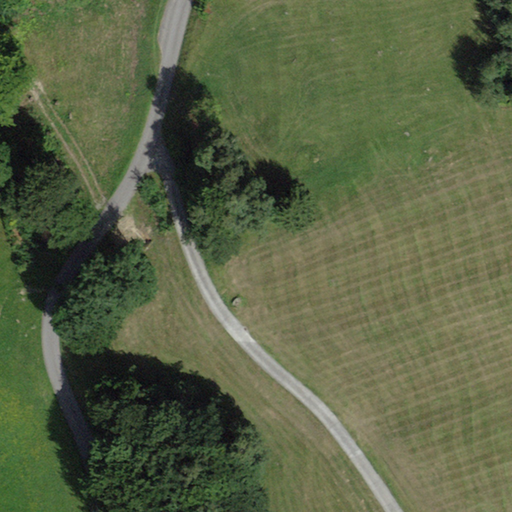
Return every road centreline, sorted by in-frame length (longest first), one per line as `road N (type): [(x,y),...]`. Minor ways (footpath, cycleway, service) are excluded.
road 1 (unclassified): [(107,511),(51,378),(59,307),(148,128),(181,0)]
road 2 (track): [(400,511),(327,408),(224,313),(205,269),(181,87),(160,80)]
